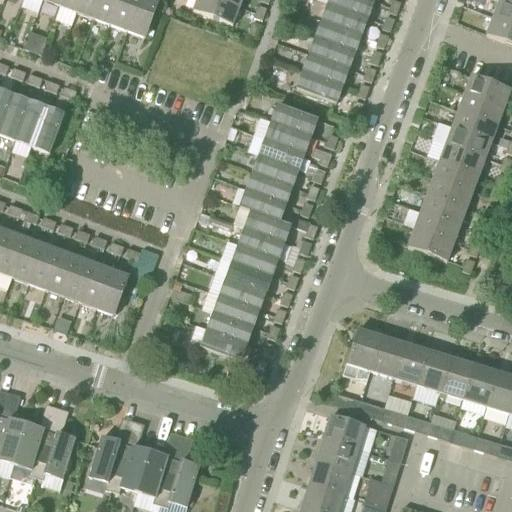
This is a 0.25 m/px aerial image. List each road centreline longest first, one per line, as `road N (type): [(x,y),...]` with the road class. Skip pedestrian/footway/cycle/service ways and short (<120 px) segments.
road 1 (residential): [(134,397),(225,142)]
road 2 (residential): [(342,270),(421,39)]
road 3 (residential): [(279,440),(342,270)]
road 4 (residential): [(342,270),(511,333)]
road 5 (residential): [(279,440),(134,397)]
road 6 (residential): [(134,397),(0,352)]
road 7 (unknown): [(75,172),(195,220)]
